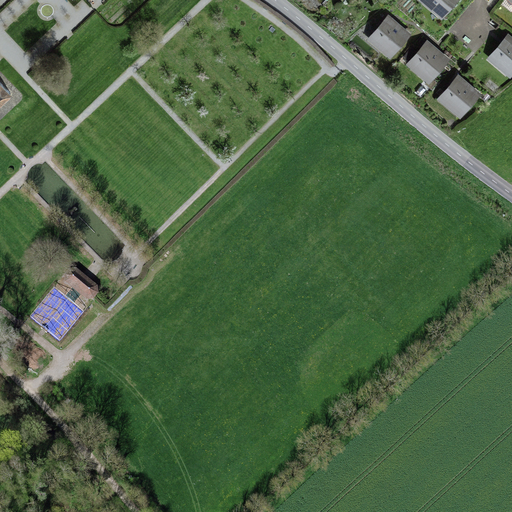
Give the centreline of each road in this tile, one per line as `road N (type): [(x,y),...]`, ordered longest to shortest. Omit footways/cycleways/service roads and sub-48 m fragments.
road 1 (tertiary): [(274,0),(511,194)]
road 2 (track): [(137,511),(0,360)]
